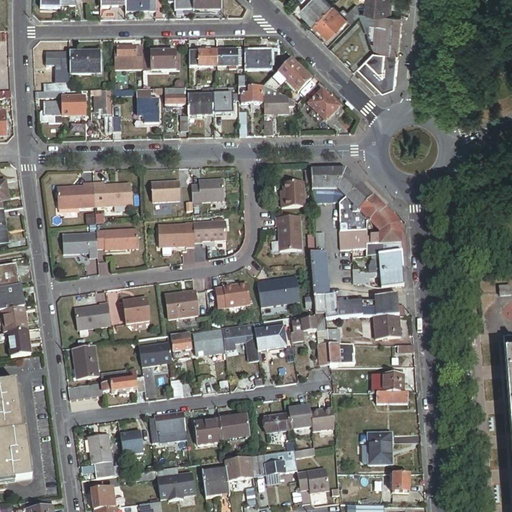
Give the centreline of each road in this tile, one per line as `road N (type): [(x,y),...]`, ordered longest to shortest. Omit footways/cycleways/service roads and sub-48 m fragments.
road 1 (tertiary): [(419,188),(442,511)]
road 2 (residential): [(45,293),(239,264),(252,242),(250,151)]
road 3 (residential): [(64,423),(329,386)]
road 4 (residential): [(21,32),(285,28)]
road 5 (residential): [(27,157),(250,151)]
road 6 (residential): [(387,124),(285,28)]
road 7 (residential): [(45,293),(27,157)]
road 8 (unknown): [(418,96),(439,104),(451,95),(470,1)]
road 9 (residential): [(64,423),(45,293)]
road 10 (residential): [(27,157),(21,32)]
road 11 (residential): [(250,151),(375,148)]
